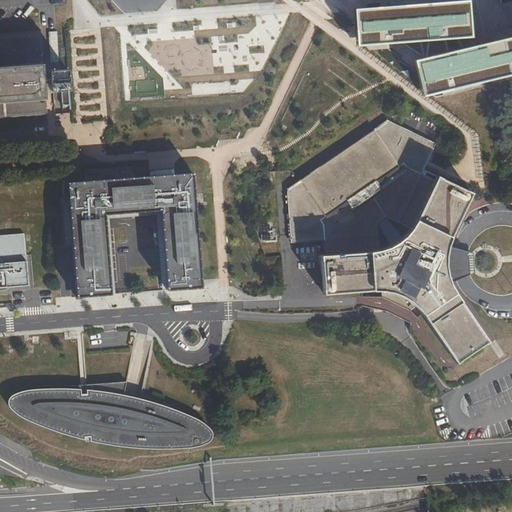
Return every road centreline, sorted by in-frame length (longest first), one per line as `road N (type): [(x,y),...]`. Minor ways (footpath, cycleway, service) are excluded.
road 1 (secondary): [(147,494),(411,475)]
road 2 (unclassified): [(0,460),(65,484),(147,494)]
road 3 (secondary): [(0,507),(147,494)]
